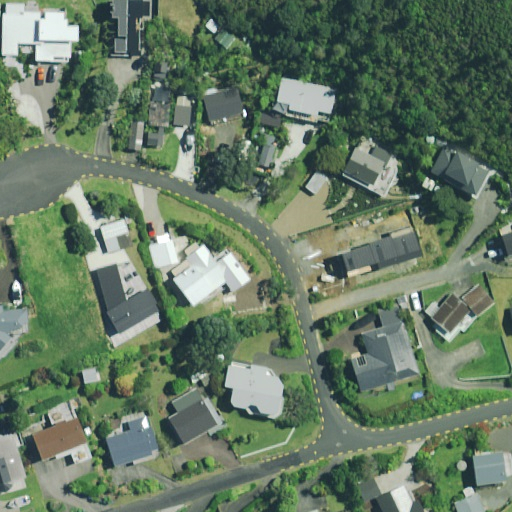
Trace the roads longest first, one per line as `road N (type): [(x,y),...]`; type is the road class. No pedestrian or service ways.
road 1 (residential): [(0,191),(66,170),(142,174),(265,231),(288,264),(337,445)]
road 2 (residential): [(130,511),(337,445)]
road 3 (residential): [(337,445),(511,408)]
